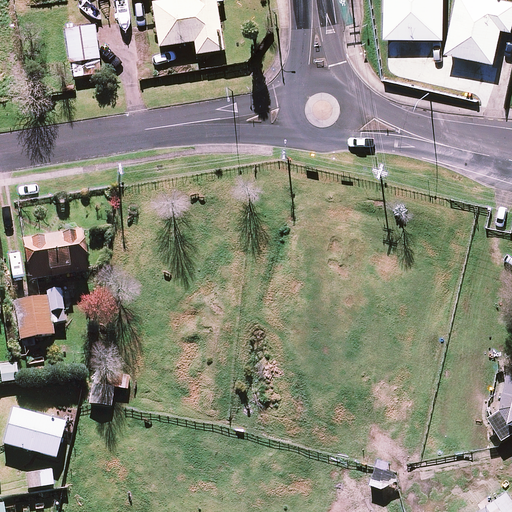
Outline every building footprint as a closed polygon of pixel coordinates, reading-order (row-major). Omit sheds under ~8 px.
[(0,0),(0,30),(14,28),(9,0),(0,0)] [(225,0),(195,0),(158,5),(164,49),(199,44),(201,56),(227,53),(220,4),(226,3),(225,0)] [(434,0),(373,0),(373,36),(435,37),(434,0)] [(511,9),(511,0),(445,0),(434,52),(493,65),(501,28),(508,30),(511,9)] [(102,61),(99,27),(69,30),(73,63),(102,61)] [(92,272),(87,233),(28,241),(33,280),(92,272)] [(65,312),(63,291),(48,292),(49,300),(18,304),(22,341),(55,337),(52,314),(65,312)] [(112,408),(118,373),(97,370),(91,405),(112,408)] [(504,410),(489,419),(504,443),(511,438),(511,375),(511,376),(504,410)] [(68,425),(14,410),(5,445),(59,460),(68,425)] [(55,488),(53,472),(29,475),(31,491),(55,488)] [(511,511),(511,496),(509,493),(480,511),(511,511)]
